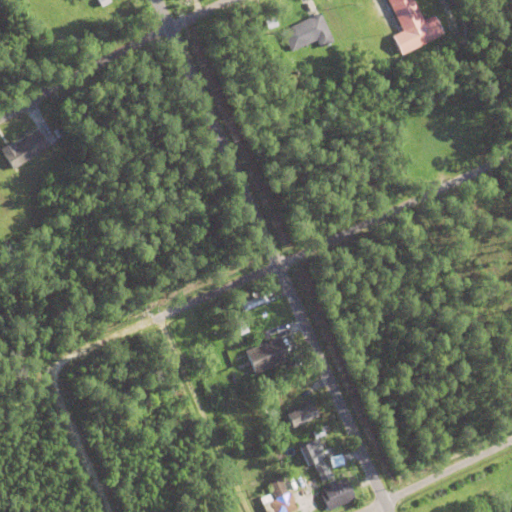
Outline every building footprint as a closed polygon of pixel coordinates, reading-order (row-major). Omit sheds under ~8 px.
[(433,15),(442,34),(400,55),(391,36),(402,31),(386,0),(413,0),(423,20),(433,15)] [(319,48),(315,40),(290,52),(280,31),(319,13),(332,41),(319,48)] [(263,21),(273,17),(276,26),(266,29),(263,21)] [(334,35),(339,33),(345,49),(341,51),(334,35)] [(271,35),(276,34),(280,50),(276,51),(271,35)] [(382,41),(386,39),(393,53),(388,56),(382,41)] [(34,114),(38,112),(46,127),(41,129),(34,114)] [(34,139),(32,136),(31,137),(28,130),(29,129),(27,126),(32,124),(38,137),(34,139)] [(51,131),(61,126),(65,134),(55,139),(51,131)] [(2,154),(26,138),(36,154),(12,170),(2,154)] [(181,223),(188,219),(192,228),(184,231),(181,223)] [(239,310),(262,303),(260,295),(236,302),(239,310)] [(273,320),(274,310),(285,312),(284,321),(273,320)] [(244,352),(278,337),(288,360),(253,375),(244,352)] [(244,346),(246,351),(229,357),(227,352),(239,348),(239,346),(243,344),(243,346),(244,346)] [(289,357),(297,353),(302,364),(294,368),(289,357)] [(224,365),(239,359),(241,364),(225,370),(224,365)] [(227,379),(243,373),(245,377),(229,383),(227,379)] [(317,420),(315,415),(313,416),(310,409),(312,408),(310,404),(315,402),(321,418),(317,420)] [(287,427),(314,419),(309,404),(283,412),(287,427)] [(311,432),(320,427),(324,435),(314,440),(311,432)] [(298,448),(317,439),(322,449),(320,450),(323,457),(320,459),(329,478),(321,482),(312,464),(307,467),(298,448)] [(314,479),(317,488),(316,488),(317,491),(312,493),(306,476),(311,475),(312,479),(314,479)] [(318,489),(345,478),(354,500),(327,511),(318,489)] [(263,511),(261,505),(290,494),(296,510),(291,511),(263,511)]
